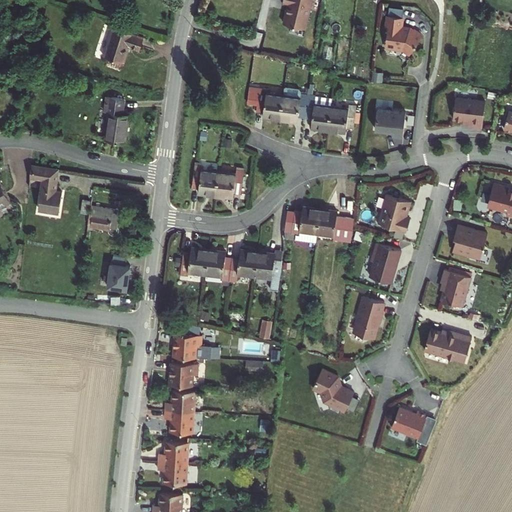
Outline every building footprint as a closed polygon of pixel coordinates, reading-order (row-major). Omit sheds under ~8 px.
[(316,0),(287,0),(287,2),(292,3),(289,22),(311,26),(316,0)] [(404,17),(390,15),(388,26),(390,26),(388,45),(405,47),(413,52),(416,46),(423,35),(421,34),(422,33),(415,28),(415,30),(412,28),(403,27),(404,17)] [(145,35),(115,27),(107,55),(126,61),(130,45),(141,48),(145,35)] [(270,114),(283,116),(283,113),(285,93),(268,90),(268,87),(252,85),(250,101),(259,102),(258,109),(265,109),(264,114),(270,114)] [(124,96),(107,91),(103,106),(107,107),(100,133),(118,138),(125,111),(120,110),(124,96)] [(283,113),(283,116),(292,117),(299,118),(300,113),(308,114),(311,92),(303,91),(302,95),(285,93),(283,113)] [(319,125),(332,127),(335,103),(336,95),(311,92),(308,114),(315,116),(314,124),(319,125)] [(488,101),(458,97),(456,118),(467,120),(472,120),(471,125),(485,127),(488,101)] [(335,103),(332,127),(344,129),(350,129),(350,124),(357,125),(361,102),(352,101),(352,106),(335,103)] [(378,109),(376,129),(394,131),(393,135),(403,136),(407,112),(378,109)] [(33,163),(32,174),(43,175),(40,205),(61,208),(63,188),(55,187),(58,166),(33,163)] [(195,185),(203,186),(202,191),(205,191),(219,193),(222,170),(205,168),(205,164),(198,163),(195,185)] [(238,172),(222,170),(219,193),(232,195),(237,195),(237,191),(244,192),(247,169),(239,168),(238,172)] [(0,207),(12,202),(3,180),(0,180),(0,207)] [(511,216),(511,190),(510,190),(510,189),(494,185),(490,204),(492,209),(509,213),(508,216),(511,216)] [(381,224),(409,232),(412,219),(409,218),(407,217),(409,212),(410,212),(413,202),(389,195),(381,224)] [(118,207),(99,204),(96,222),(116,224),(118,207)] [(315,242),(317,230),(319,206),(302,204),(301,209),(295,208),(294,211),(286,209),(283,230),(291,231),(291,232),(298,233),(297,239),(315,242)] [(319,206),(317,230),(334,232),(334,237),(352,239),(355,216),(337,213),(337,209),(319,206)] [(459,239),(455,251),(470,256),(471,254),(483,258),(490,234),(460,226),(456,238),(459,239)] [(376,263),(372,277),(383,280),(384,283),(387,283),(389,282),(394,283),(403,251),(379,244),(375,260),(376,263)] [(189,250),(182,249),(179,272),(187,273),(187,268),(205,271),(208,248),(190,246),(189,250)] [(233,255),(229,279),(237,280),(238,272),(254,274),(258,250),(241,247),(240,256),(233,255)] [(229,279),(233,255),(224,254),(225,250),(208,248),(205,271),(221,273),(220,277),(229,279)] [(112,258),(110,258),(107,282),(127,284),(130,261),(126,260),(127,252),(113,250),(112,258)] [(258,250),(254,274),(271,276),(270,286),(277,287),(281,257),(274,256),(275,252),(258,250)] [(474,278),(447,270),(444,283),(445,284),(443,290),(447,291),(444,300),(465,307),(474,278)] [(121,303),(122,296),(108,294),(107,301),(121,303)] [(357,332),(359,334),(375,339),(377,338),(381,324),(382,325),(385,316),(384,315),(387,303),(365,297),(360,314),(362,314),(357,332)] [(264,317),(261,335),(271,337),(274,319),(264,317)] [(450,335),(433,330),(427,351),(468,363),(475,339),(451,332),(450,335)] [(200,345),(200,335),(171,334),(171,356),(195,358),(195,345),(200,345)] [(168,362),(167,385),(191,386),(192,374),(197,374),(197,363),(168,362)] [(325,371),(316,390),(324,394),(328,405),(330,404),(333,411),(342,415),(344,411),(348,413),(350,410),(355,398),(357,394),(347,389),(347,390),(344,389),(340,379),(325,371)] [(163,400),(163,410),(194,411),(195,390),(170,389),(170,401),(163,400)] [(363,401),(355,398),(350,410),(358,414),(363,401)] [(402,409),(394,429),(420,439),(419,442),(429,446),(439,421),(420,413),(419,415),(402,409)] [(193,431),(194,411),(163,410),(163,419),(169,419),(168,430),(193,431)] [(187,442),(163,442),(162,455),(157,455),(157,462),(186,463),(187,442)] [(185,482),(186,463),(157,462),(157,471),(162,471),(162,482),(185,482)] [(180,511),(181,495),(157,495),(156,504),(151,504),(151,511),(180,511)]
